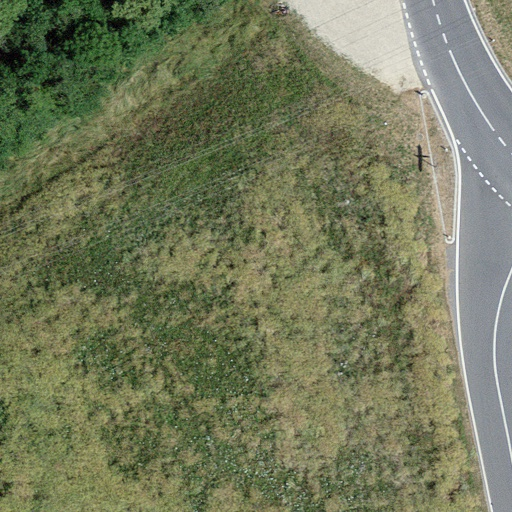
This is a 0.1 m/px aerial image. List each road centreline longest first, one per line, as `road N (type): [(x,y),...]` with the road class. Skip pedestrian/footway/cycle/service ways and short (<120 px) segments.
road 1 (tertiary): [(474,194),(441,0)]
road 2 (tertiary): [(511,384),(474,194)]
